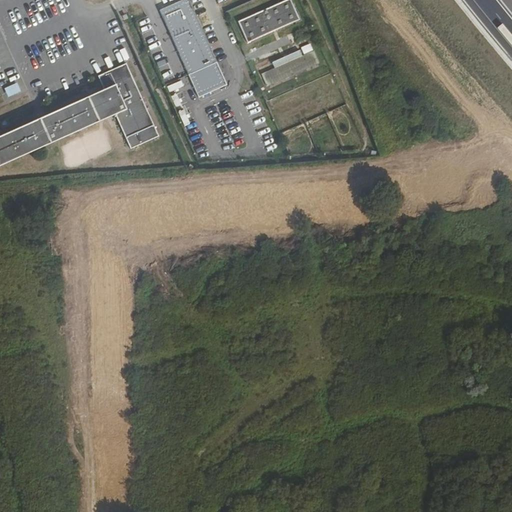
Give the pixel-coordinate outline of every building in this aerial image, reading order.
[(301,20),(291,0),(285,0),(236,23),(246,45),(301,20)] [(193,101),(221,88),(182,1),(154,13),(193,101)] [(320,64),(314,51),(302,56),(299,50),(284,57),(271,63),(274,69),(261,74),(267,87),(320,64)] [(100,90),(0,134),(0,164),(111,115),(124,142),(153,130),(123,64),(94,77),(100,90)] [(17,82),(3,88),(7,97),(21,92),(17,82)] [(148,87),(139,91),(145,105),(154,102),(148,87)]
